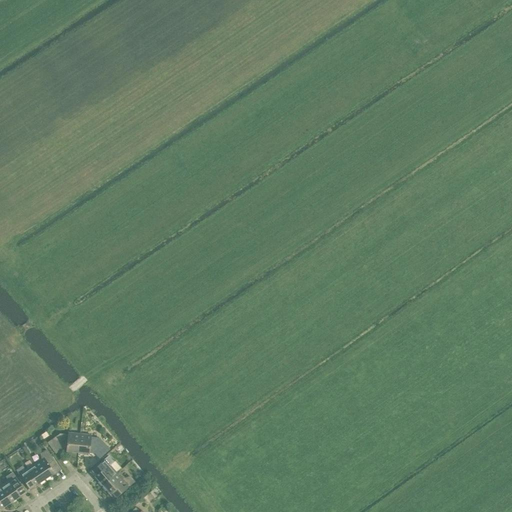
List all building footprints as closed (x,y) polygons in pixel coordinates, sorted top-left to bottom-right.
[(78,454),(80,435),(68,434),(68,436),(60,435),(48,444),(55,454),(61,450),(66,451),(66,452),(78,454)] [(80,435),(78,454),(89,455),(89,453),(95,454),(99,459),(109,450),(99,439),(91,438),(91,436),(80,435)] [(43,459),(34,465),(45,480),(54,474),(53,472),(58,469),(59,470),(60,470),(46,451),(40,455),(43,459)] [(108,457),(90,473),(91,473),(92,472),(96,476),(95,478),(102,487),(117,474),(109,466),(113,463),(108,457)] [(22,467),(16,471),(29,491),(30,490),(29,489),(34,485),(35,487),(45,480),(34,465),(25,471),(22,467)] [(117,474),(102,487),(110,495),(112,494),(116,499),(114,500),(115,500),(134,483),(130,477),(126,481),(119,472),(117,474)] [(9,482),(0,487),(0,488),(10,504),(20,497),(19,495),(24,492),(25,494),(25,493),(12,474),(6,478),(9,482)] [(0,509),(1,510),(10,504),(0,488),(0,509)]
